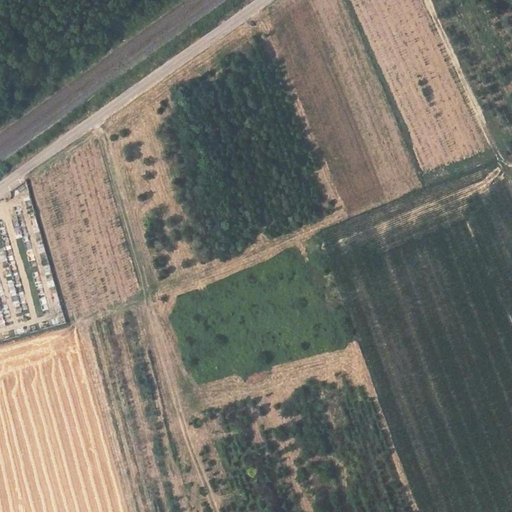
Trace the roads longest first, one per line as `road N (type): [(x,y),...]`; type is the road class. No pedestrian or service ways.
road 1 (unclassified): [(262,0),(0,190)]
road 2 (track): [(97,117),(179,399)]
road 3 (track): [(425,0),(498,159),(511,166)]
